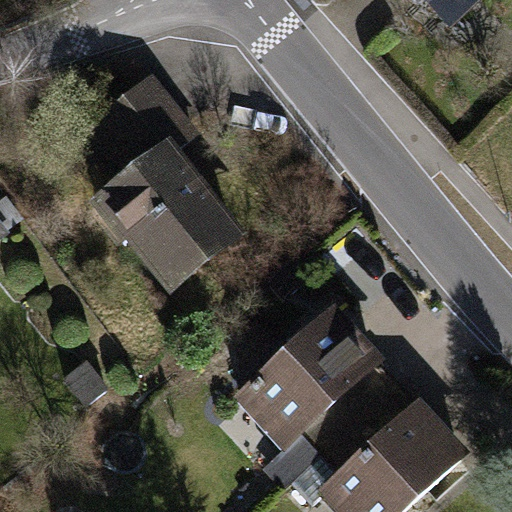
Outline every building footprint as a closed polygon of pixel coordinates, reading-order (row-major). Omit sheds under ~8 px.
[(490,0),(412,0),(451,39),(490,0)] [(87,138),(130,193),(179,154),(199,138),(158,84),(87,138)] [(256,250),(179,154),(130,193),(98,218),(175,314),(256,250)] [(0,254),(16,241),(0,221),(0,254)] [(400,394),(334,321),(233,411),(280,463),(266,475),(285,496),(290,491),(400,394)] [(91,369),(66,387),(87,416),(112,398),(91,369)] [(421,511),(468,470),(400,394),(290,491),(309,511),(311,511),(319,506),(324,511),(421,511)]
